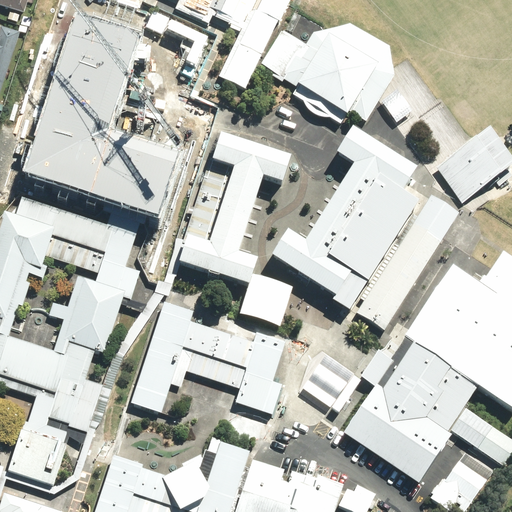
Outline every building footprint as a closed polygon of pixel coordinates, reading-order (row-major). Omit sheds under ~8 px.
[(0,0),(0,10),(8,13),(21,16),(25,4),(31,6),(32,0),(0,0)] [(186,0),(172,0),(179,3),(175,12),(208,28),(212,19),(241,32),(217,80),(223,83),(255,14),(249,15),(244,27),(231,21),(208,10),(205,18),(184,9),(188,1),(186,0)] [(186,0),(188,1),(184,9),(205,18),(208,10),(231,21),(240,0),(186,0)] [(290,0),(263,0),(256,14),(255,14),(223,83),(245,93),(277,24),(279,25),(290,0)] [(134,36),(73,15),(20,173),(162,221),(177,175),(96,148),(134,36)] [(281,36),(280,35),(258,71),(282,85),(283,82),(297,90),(292,98),(302,104),(304,108),(306,111),(309,114),(313,117),(316,119),(321,120),(325,121),(329,121),(340,127),(345,119),(346,120),(349,115),(365,125),(379,103),(393,80),(391,70),(389,52),(349,28),(323,33),(313,35),(306,47),(283,33),(281,36)] [(0,87),(16,35),(0,30),(0,87)] [(396,93),(380,104),(395,126),(411,114),(396,93)] [(511,167),(488,133),(436,170),(461,206),(511,170),(511,167)] [(415,175),(351,134),(335,160),(352,171),(304,246),(286,235),(270,261),(334,302),(331,306),(348,316),(358,301),(411,217),(417,208),(400,198),(415,175)] [(290,163),(220,140),(213,162),(210,161),(194,210),(189,208),(187,216),(191,217),(183,243),(182,246),(185,247),(177,269),(178,269),(247,291),(248,292),(252,279),(257,264),(238,257),(262,184),(281,190),(290,163)] [(384,334),(458,217),(430,199),(417,220),(363,304),(356,316),(384,334)] [(0,378),(55,396),(53,403),(37,397),(36,400),(28,425),(24,424),(7,475),(53,490),(66,449),(62,448),(66,436),(46,429),(48,421),(68,427),(67,430),(87,436),(102,389),(85,383),(94,355),(105,358),(120,310),(123,301),(130,303),(131,302),(140,275),(125,271),(140,225),(111,216),(107,229),(22,201),(15,221),(4,218),(0,230),(0,378)] [(358,301),(363,304),(417,220),(411,217),(358,301)] [(182,246),(183,243),(176,241),(163,285),(157,283),(156,287),(154,295),(146,307),(131,302),(130,303),(123,301),(120,310),(140,315),(127,335),(109,368),(102,389),(87,436),(83,448),(73,478),(53,490),(7,475),(3,473),(0,481),(0,499),(6,481),(54,497),(79,482),(96,430),(101,424),(123,360),(163,298),(168,299),(174,279),(175,279),(178,269),(177,269),(185,247),(182,246)] [(477,289),(451,272),(403,343),(475,391),(511,415),(511,261),(502,255),(485,280),(483,279),(477,289)] [(248,292),(247,291),(238,318),(280,331),(292,292),(252,279),(248,292)] [(193,315),(164,306),(130,406),(161,417),(171,387),(180,390),(186,374),(239,392),(235,406),(271,418),(270,414),(282,388),(272,385),(285,346),(256,336),(252,346),(190,325),(193,315)] [(392,365),(376,388),(382,392),(425,421),(446,436),(449,433),(503,470),(511,457),(511,445),(461,411),(475,391),(403,343),(389,364),(392,365)] [(360,381),(374,390),(376,388),(392,365),(389,364),(377,356),(360,381)] [(330,410),(352,377),(325,358),(302,391),(330,410)] [(0,378),(0,387),(36,400),(37,397),(53,403),(55,396),(0,378)] [(382,392),(376,388),(374,390),(342,437),(417,488),(451,438),(446,436),(425,421),(382,392)] [(46,429),(66,436),(69,440),(83,448),(87,436),(67,430),(68,427),(48,421),(46,429)] [(230,511),(244,470),(249,455),(222,446),(223,444),(212,440),(207,453),(205,453),(202,461),(200,458),(182,467),(183,470),(166,479),(142,471),(143,468),(113,459),(95,511),(230,511)] [(465,511),(492,475),(464,454),(430,500),(445,511),(450,511),(455,505),(460,508),(457,511),(458,511),(465,511)] [(284,473),(252,463),(249,471),(235,511),(334,511),(342,489),(317,480),(316,481),(291,473),(287,486),(280,483),(284,473)] [(0,511),(53,511),(4,496),(0,507),(0,481),(3,473),(4,470),(0,468),(0,511)] [(230,511),(235,511),(249,471),(244,470),(230,511)] [(353,495),(347,492),(338,508),(345,511),(367,511),(375,497),(357,487),(353,495)]
